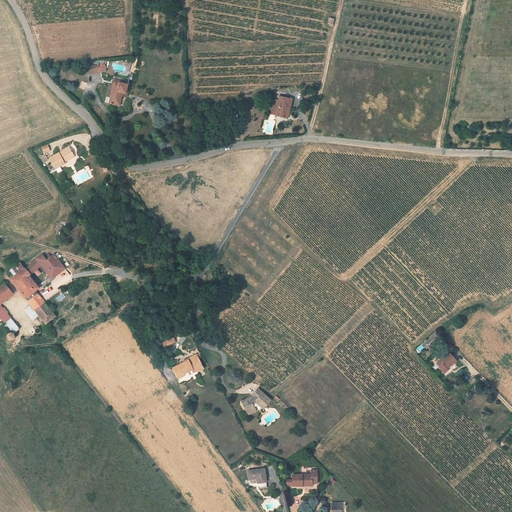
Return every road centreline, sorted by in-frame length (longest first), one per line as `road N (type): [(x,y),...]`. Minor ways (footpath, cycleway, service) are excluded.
road 1 (tertiary): [(281,142),(154,166),(121,162),(47,81),(10,0)]
road 2 (residential): [(70,277),(102,270),(160,280),(198,271),(281,142)]
road 3 (tertiary): [(511,154),(281,142)]
road 4 (track): [(99,136),(153,218),(210,259)]
road 5 (track): [(437,150),(467,0)]
road 6 (track): [(309,139),(342,0)]
